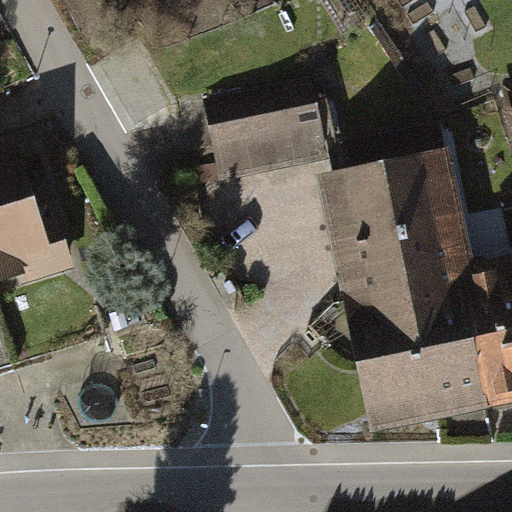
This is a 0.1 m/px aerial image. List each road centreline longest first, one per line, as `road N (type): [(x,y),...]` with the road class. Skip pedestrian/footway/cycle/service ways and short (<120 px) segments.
road 1 (residential): [(271,495),(237,373),(24,0)]
road 2 (residential): [(271,495),(0,504)]
road 3 (residential): [(511,491),(271,495)]
